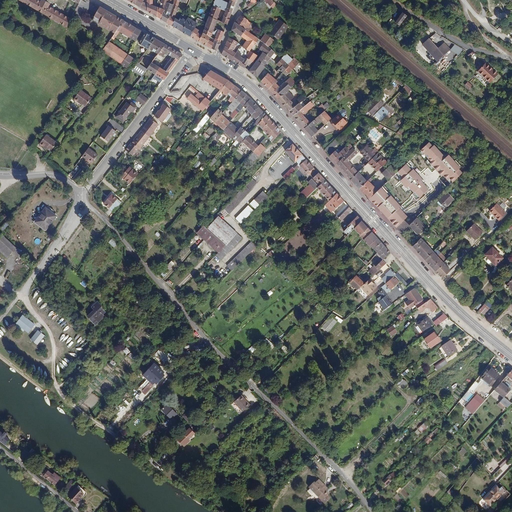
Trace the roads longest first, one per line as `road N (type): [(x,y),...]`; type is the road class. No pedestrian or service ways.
road 1 (residential): [(372,511),(315,444),(213,348),(109,223),(79,203)]
road 2 (primary): [(214,61),(254,89),(446,299),(511,355)]
road 3 (track): [(53,369),(67,399),(107,432),(236,511)]
road 4 (residential): [(82,193),(191,49)]
road 5 (residential): [(388,0),(462,44),(507,58)]
